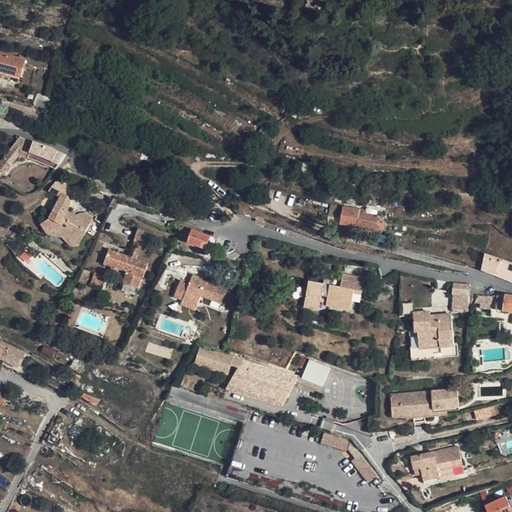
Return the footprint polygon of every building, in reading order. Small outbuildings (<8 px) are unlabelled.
[(308,0),(308,4),(307,7),(320,9),(322,0),(308,0)] [(26,61),(19,59),(0,57),(0,76),(10,79),(11,74),(22,77),(26,61)] [(51,97),(37,92),(33,103),(49,109),(51,97)] [(52,147),(21,137),(18,140),(4,159),(12,165),(20,155),(28,158),(30,152),(52,160),(60,164),(66,155),(52,147)] [(52,160),(30,152),(28,158),(56,169),(60,164),(52,160)] [(12,165),(4,159),(0,165),(0,169),(3,171),(6,173),(12,165)] [(70,188),(57,179),(49,191),(61,197),(50,218),(41,224),(48,235),(57,228),(71,236),(72,246),(79,246),(94,218),(88,215),(83,213),(78,214),(78,215),(68,211),(71,204),(69,196),(66,195),(70,188)] [(353,194),(350,194),(348,195),(347,197),(346,199),(347,202),(347,203),(349,204),(350,205),(353,205),(355,204),(356,202),(357,200),(356,198),(355,196),(353,194)] [(256,205),(240,202),(238,215),(254,218),(256,205)] [(364,210),(344,207),(341,224),(383,231),(385,217),(363,214),(364,210)] [(179,239),(188,242),(193,230),(184,227),(179,239)] [(71,236),(57,228),(48,235),(62,237),(72,246),(71,236)] [(154,234),(138,228),(134,241),(135,241),(142,244),(149,247),(154,234)] [(193,230),(188,242),(195,245),(207,250),(212,237),(193,230)] [(194,247),(195,245),(188,242),(179,239),(178,241),(194,247)] [(142,244),(135,241),(129,256),(137,259),(142,244)] [(129,256),(109,249),(109,251),(106,250),(104,255),(107,255),(105,264),(127,272),(123,283),(125,283),(122,290),(135,295),(138,288),(139,288),(143,278),(144,278),(149,263),(137,259),(129,256)] [(468,253),(466,263),(471,265),(475,267),(482,268),(485,256),(468,253)] [(485,256),(482,268),(482,270),(494,275),(499,258),(485,253),(485,256)] [(511,262),(499,258),(494,275),(511,281),(511,262)] [(108,277),(95,272),(91,284),(103,289),(108,277)] [(360,277),(343,274),(341,287),(309,281),(304,307),(320,309),(322,296),(328,297),(327,306),(351,310),(355,290),(363,291),(364,281),(363,279),(362,278),(360,277)] [(228,288),(193,275),(190,282),(182,279),(175,297),(183,300),(184,298),(199,303),(202,296),(214,301),(222,304),(228,288)] [(470,284),(454,283),(452,293),(453,293),(469,294),(470,284)] [(469,294),(453,293),(452,309),(468,310),(469,294)] [(491,295),(481,294),(481,303),(490,303),(491,295)] [(511,295),(505,295),(498,295),(496,309),(503,309),(511,311),(511,295)] [(199,303),(184,298),(183,300),(181,305),(196,310),(199,303)] [(431,316),(431,311),(413,313),(415,332),(418,331),(419,348),(455,345),(452,314),(431,316)] [(25,354),(0,340),(0,357),(6,361),(19,368),(25,354)] [(232,366),(235,355),(225,352),(201,345),(195,365),(229,376),(232,366)] [(56,351),(45,346),(42,352),(53,357),(56,351)] [(244,358),(235,355),(232,366),(239,368),(244,358)] [(330,368),(310,360),(302,379),(323,386),(330,368)] [(19,368),(6,361),(3,365),(17,371),(19,368)] [(299,376),(246,361),(239,373),(236,372),(230,383),(246,392),(249,389),(265,398),(267,395),(284,405),(299,376)] [(245,395),(246,392),(230,383),(227,389),(237,393),(245,395)] [(200,394),(173,385),(168,394),(197,404),(200,394)] [(263,401),(265,398),(249,389),(246,392),(245,395),(263,401)] [(460,408),(458,389),(437,391),(390,395),(392,416),(413,417),(425,415),(443,414),(447,413),(447,409),(460,408)] [(223,402),(200,394),(197,404),(220,411),(223,402)] [(265,398),(263,401),(283,407),(284,405),(267,395),(265,398)] [(248,410),(223,402),(220,411),(245,419),(248,410)] [(497,415),(494,404),(488,405),(491,416),(497,415)] [(491,416),(488,405),(474,409),(477,420),(491,416)] [(323,432),(320,444),(348,450),(350,439),(323,432)] [(366,476),(364,457),(351,441),(350,440),(348,448),(355,458),(352,461),(364,477),(366,476)] [(463,464),(459,447),(411,457),(414,469),(421,468),(422,474),(424,483),(440,479),(440,476),(455,473),(453,466),(463,464)] [(377,475),(364,457),(366,476),(368,474),(372,479),(377,475)] [(470,478),(469,473),(460,476),(460,479),(460,481),(470,478)] [(486,511),(511,511),(505,495),(483,505),(486,511)]
